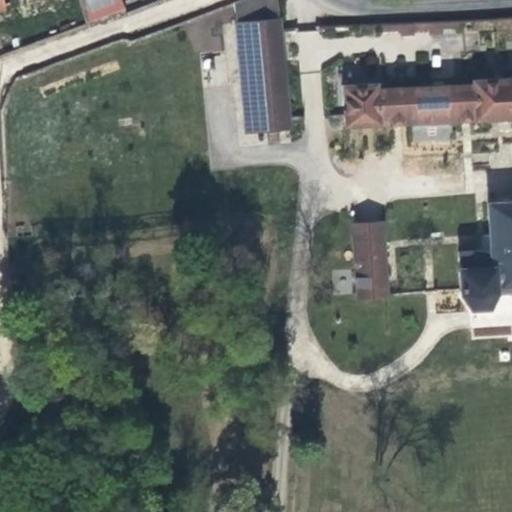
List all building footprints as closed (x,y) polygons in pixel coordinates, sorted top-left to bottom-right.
[(83,0),(87,21),(123,15),(120,0),(83,0)] [(236,0),(243,75),(268,73),(269,82),(271,114),(277,113),(279,124),(287,124),(274,0),(236,0)] [(269,82),(268,73),(243,75),(244,84),(269,82)] [(377,81),(339,83),(342,125),(511,117),(511,201),(485,203),(487,250),(455,252),(456,292),(466,309),(483,308),(490,291),(511,289),(511,76),(471,79),(471,83),(377,86),(377,81)] [(349,222),(353,267),(384,265),(381,220),(349,222)] [(355,298),(386,297),(384,265),(353,267),(355,298)]
